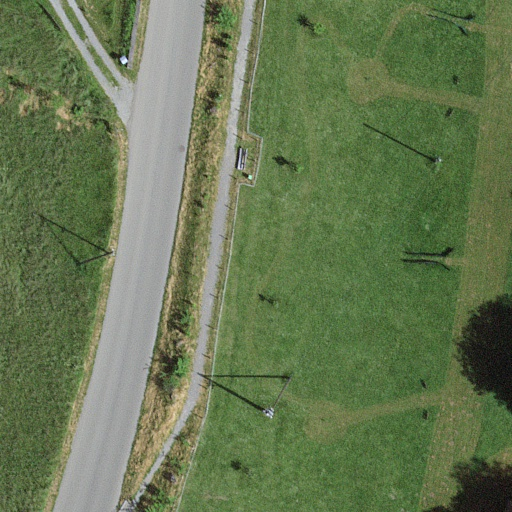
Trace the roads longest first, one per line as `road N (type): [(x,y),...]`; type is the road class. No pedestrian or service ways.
road 1 (tertiary): [(83,511),(130,335),(176,0)]
road 2 (track): [(159,146),(103,81),(54,0)]
